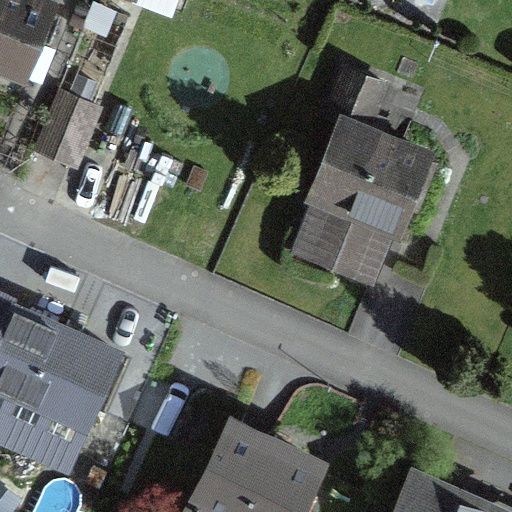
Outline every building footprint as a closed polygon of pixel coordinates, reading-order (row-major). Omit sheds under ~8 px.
[(0,0),(0,69),(22,78),(51,5),(36,0),(0,0)] [(332,251),(326,265),(368,282),(419,153),(362,130),(380,85),(342,70),(323,115),(342,123),(295,237),(332,251)] [(89,106),(59,94),(37,148),(67,161),(89,106)] [(0,325),(0,386),(83,423),(113,354),(8,307),(0,325)] [(294,511),(316,467),(226,423),(183,511),(294,511)] [(497,511),(414,476),(398,511),(497,511)]
